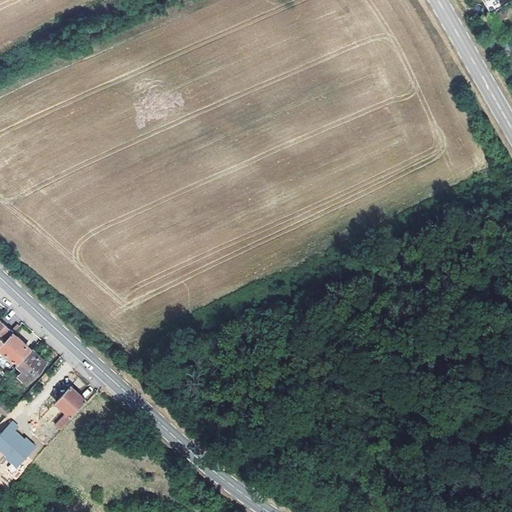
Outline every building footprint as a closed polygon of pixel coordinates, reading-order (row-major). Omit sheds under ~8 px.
[(0,346),(12,333),(0,321),(0,346)] [(0,346),(0,354),(3,352),(13,361),(15,359),(19,363),(31,350),(12,333),(0,346)] [(19,363),(17,365),(22,370),(18,375),(27,384),(46,363),(31,350),(19,363)] [(60,431),(72,418),(71,417),(85,401),(70,386),(55,402),(67,413),(55,426),(60,431)] [(0,410),(6,416),(11,411),(1,401),(0,401),(0,410)] [(17,429),(20,427),(13,421),(0,433),(0,452),(16,468),(36,448),(17,429)]
